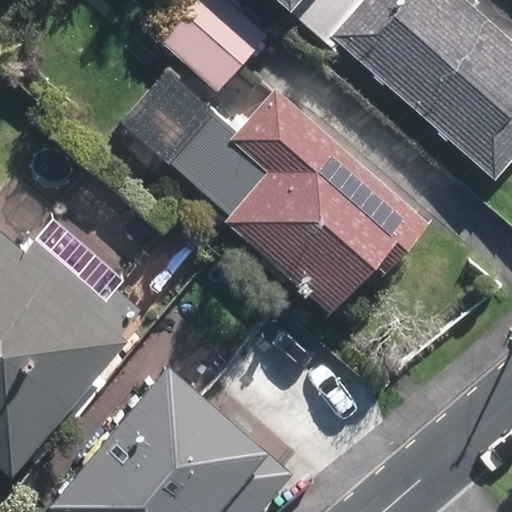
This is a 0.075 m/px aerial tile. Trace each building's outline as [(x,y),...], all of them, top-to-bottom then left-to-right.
[(224,0),(176,0),(144,36),(211,96),(265,37),(224,0)] [(250,0),(269,16),(280,4),(477,181),(511,141),(511,49),(456,0),(250,0)] [(210,112),(158,169),(312,310),(364,255),(374,265),(413,222),(265,87),(227,128),(210,112)] [(0,470),(138,309),(106,283),(95,296),(24,236),(11,252),(0,243),(0,470)] [(248,511),(282,471),(147,360),(27,506),(33,511),(248,511)]
